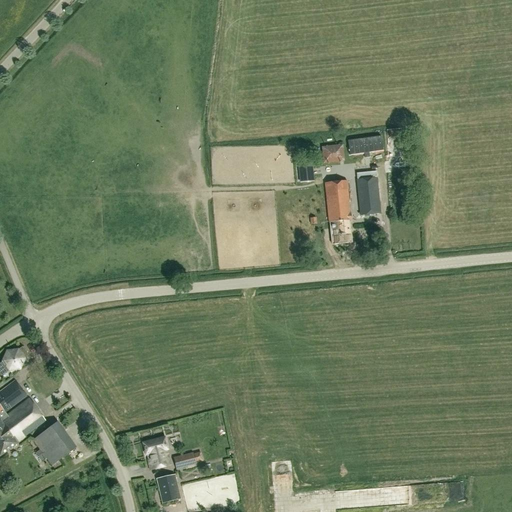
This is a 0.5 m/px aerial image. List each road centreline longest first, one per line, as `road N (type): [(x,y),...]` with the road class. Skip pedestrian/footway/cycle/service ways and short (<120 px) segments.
road 1 (unclassified): [(511,257),(98,297),(33,322)]
road 2 (unclassified): [(130,511),(107,446),(33,322)]
